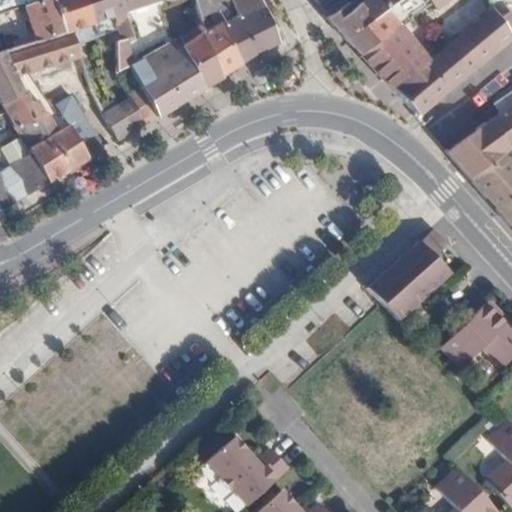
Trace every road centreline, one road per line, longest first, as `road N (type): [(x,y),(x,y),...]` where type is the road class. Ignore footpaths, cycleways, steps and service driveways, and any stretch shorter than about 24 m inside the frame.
road 1 (tertiary): [(315,111),(241,125),(11,258)]
road 2 (tertiary): [(511,265),(391,139),(342,114),(315,111)]
road 3 (residential): [(280,420),(365,511)]
